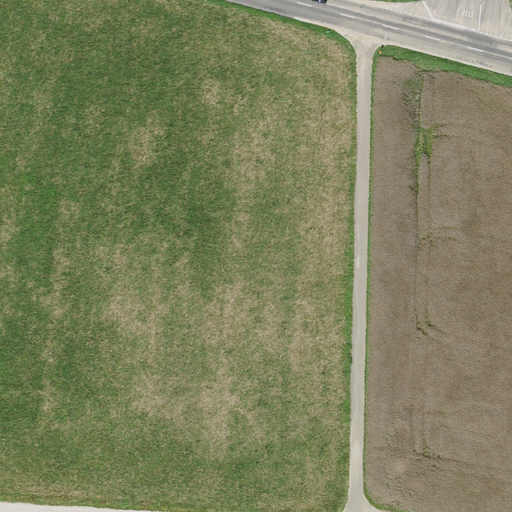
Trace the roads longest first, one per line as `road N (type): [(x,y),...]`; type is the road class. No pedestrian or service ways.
road 1 (track): [(365,511),(366,19)]
road 2 (secondary): [(480,49),(294,0)]
